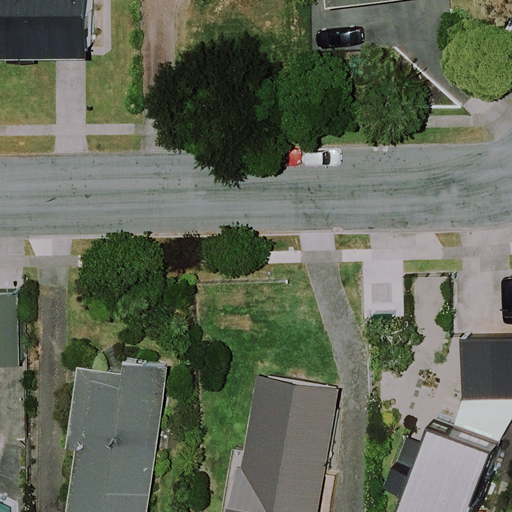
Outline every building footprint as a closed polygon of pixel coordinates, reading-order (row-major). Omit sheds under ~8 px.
[(0,0),(0,52),(92,53),(92,0),(0,0)] [(19,294),(0,293),(0,362),(17,363),(19,294)] [(511,325),(469,327),(470,390),(511,388),(511,325)] [(151,511),(167,361),(122,357),(121,366),(81,362),(65,511),(151,511)] [(319,511),(340,382),(262,369),(248,461),(237,459),(228,511),(319,511)] [(476,511),(511,429),(451,405),(413,496),(429,502),(425,511),(476,511)] [(24,511),(0,497),(0,511),(24,511)]
